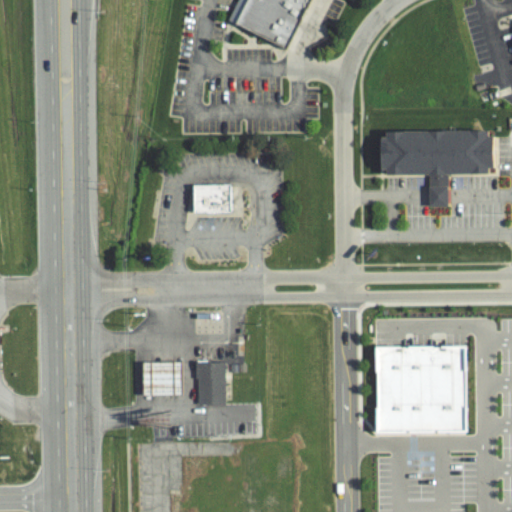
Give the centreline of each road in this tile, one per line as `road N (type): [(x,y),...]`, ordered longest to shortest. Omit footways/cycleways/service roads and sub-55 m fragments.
road 1 (primary): [(86,511),(79,0)]
road 2 (primary): [(52,0),(59,511)]
road 3 (residential): [(511,275),(56,280)]
road 4 (residential): [(57,302),(511,294)]
road 5 (residential): [(396,0),(362,36),(347,73),(346,296)]
